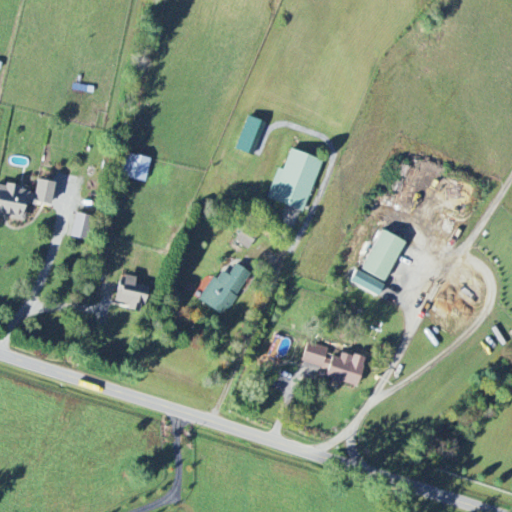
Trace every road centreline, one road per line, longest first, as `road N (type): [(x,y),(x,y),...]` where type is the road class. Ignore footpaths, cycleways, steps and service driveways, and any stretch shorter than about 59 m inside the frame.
road 1 (secondary): [(0,353),(511,510)]
road 2 (residential): [(179,410),(178,482),(167,498),(134,511)]
